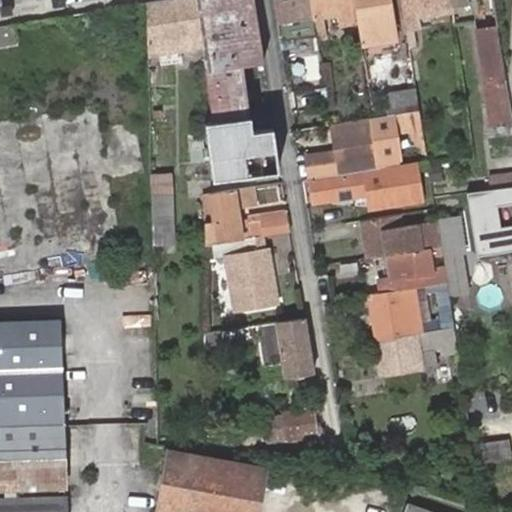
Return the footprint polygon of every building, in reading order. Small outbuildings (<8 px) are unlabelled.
[(194,0),(165,0),(146,3),(147,49),(198,42),(194,0)] [(222,0),(194,0),(198,42),(201,84),(205,146),(276,135),(275,129),(255,131),(241,134),(222,0)] [(255,0),(222,0),(241,134),(255,131),(245,68),(265,65),(255,0)] [(274,0),(281,40),(317,34),(315,24),(311,0),(274,0)] [(311,0),(315,24),(323,23),(322,14),(333,12),(331,4),(340,2),(341,11),(343,24),(358,22),(354,0),(311,0)] [(398,39),(391,0),(354,0),(358,22),(362,45),(398,39)] [(470,0),(400,0),(406,30),(408,29),(412,50),(417,49),(414,28),(419,27),(416,9),(470,0)] [(331,4),(333,12),(341,11),(340,2),(331,4)] [(14,24),(0,26),(0,42),(15,40),(14,24)] [(505,101),(507,101),(499,48),(495,27),(478,30),(480,43),(492,119),(507,116),(505,101)] [(392,114),(414,111),(411,94),(390,97),(392,114)] [(422,119),(420,109),(414,111),(392,114),(380,116),(382,125),(422,119)] [(375,121),(333,128),(339,167),(381,161),(375,121)] [(276,135),(205,146),(211,181),(281,168),(276,135)] [(426,159),(428,158),(427,146),(386,152),(388,165),(426,159)] [(300,164),(303,179),(310,178),(332,174),(330,159),(300,164)] [(426,159),(388,165),(332,174),(310,178),(313,197),(373,188),(377,210),(421,202),(416,169),(428,167),(426,159)] [(511,170),(484,174),(487,186),(511,184),(511,170)] [(152,246),(154,246),(176,245),(173,176),(152,176),(152,246)] [(511,185),(466,192),(476,255),(511,249),(511,252),(511,185)] [(204,223),(205,247),(215,245),(239,241),(236,223),(234,208),(246,206),(243,188),(242,189),(231,190),(212,193),(209,194),(209,195),(214,221),(204,223)] [(459,214),(440,219),(446,252),(465,248),(459,214)] [(266,236),(291,233),(288,215),(261,220),(248,221),(251,239),(257,238),(264,237),(266,236)] [(385,255),(441,246),(440,236),(427,238),(424,222),(399,225),(397,215),(379,218),(362,220),(367,257),(385,255)] [(251,239),(248,221),(236,223),(239,241),(251,239)] [(268,253),(266,236),(264,237),(257,238),(259,254),(268,253)] [(239,241),(215,245),(217,261),(230,259),(238,312),(277,307),(268,253),(259,254),(257,238),(251,239),(239,241)] [(431,256),(443,254),(441,246),(385,255),(388,277),(388,279),(434,272),(431,256)] [(384,292),(416,287),(437,284),(447,282),(445,270),(434,272),(388,279),(388,277),(382,278),(384,292)] [(444,329),(455,328),(447,282),(437,284),(444,329)] [(416,334),(423,332),(416,287),(384,292),(368,294),(376,340),(416,334)] [(266,325),(271,354),(282,352),(286,377),(313,373),(305,319),(266,325)] [(0,511),(65,511),(65,499),(0,501),(0,490),(64,488),(60,320),(0,322),(0,511)] [(263,355),(271,354),(266,325),(259,326),(263,355)] [(422,371),(416,334),(376,340),(381,376),(422,371)] [(314,409),(282,414),(286,439),(317,434),(314,409)] [(509,438),(474,443),(477,463),(511,457),(509,438)] [(256,511),(265,466),(167,449),(157,511),(164,511),(256,511)] [(394,511),(464,511),(449,507),(400,493),(394,511)]
